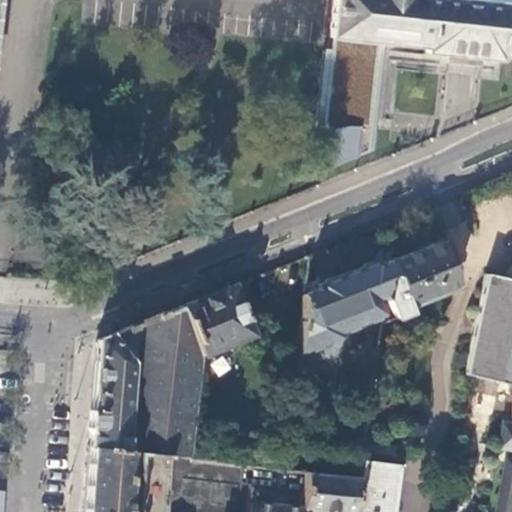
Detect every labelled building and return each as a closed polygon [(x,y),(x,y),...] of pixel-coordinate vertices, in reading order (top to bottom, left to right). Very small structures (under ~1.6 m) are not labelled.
[(511,0),(336,0),(332,46),(320,172),(371,150),(373,128),(382,43),(425,48),(425,53),(501,61),(501,56),(511,57),(511,0)] [(440,241),(388,261),(380,316),(379,325),(407,313),(405,306),(458,285),(440,241)] [(376,266),(375,263),(319,284),(318,288),(303,294),(297,353),(336,336),(336,333),(380,316),(388,261),(376,266)] [(511,317),(511,281),(484,275),(463,374),(475,377),(499,383),(511,317)] [(232,286),(181,307),(201,354),(249,334),(232,286)] [(93,398),(89,448),(129,452),(140,453),(136,501),(135,508),(134,511),(246,511),(250,489),(268,491),(294,494),(303,495),(305,473),(190,459),(201,354),(181,307),(98,339),(96,356),(93,398)] [(511,511),(511,423),(511,424),(511,421),(502,419),(497,448),(511,451),(511,457),(504,456),(503,463),(499,482),(498,489),(493,511),(390,511),(391,511),(398,464),(360,459),(357,480),(353,511),(511,511)] [(85,491),(83,511),(126,511),(124,509),(129,452),(89,448),(85,491)] [(353,511),(357,480),(305,473),(303,495),(302,508),(338,511),(353,511)] [(301,511),(302,508),(303,495),(294,494),(293,506),(267,504),(268,491),(250,489),(246,511),(301,511)]
